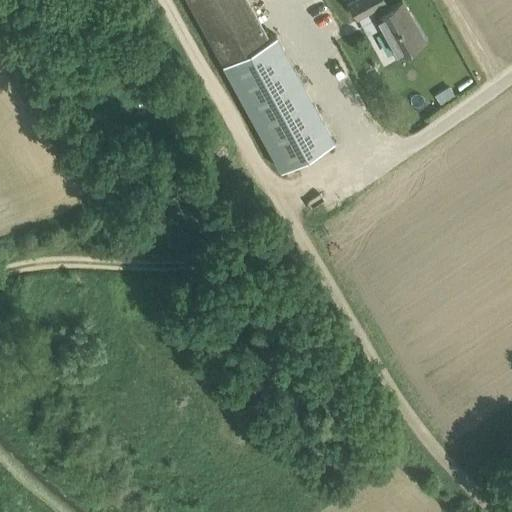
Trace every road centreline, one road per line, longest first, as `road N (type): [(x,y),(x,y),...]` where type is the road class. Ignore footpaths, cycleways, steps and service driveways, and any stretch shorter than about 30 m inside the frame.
road 1 (track): [(511,72),(287,220),(206,256),(31,256),(0,268)]
road 2 (track): [(279,207),(381,394),(497,511)]
road 3 (track): [(279,207),(174,0)]
